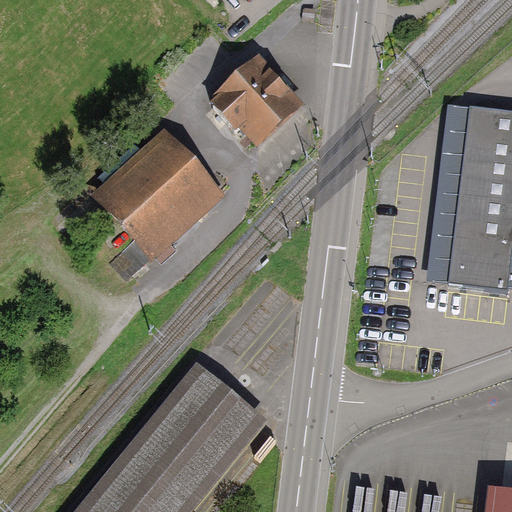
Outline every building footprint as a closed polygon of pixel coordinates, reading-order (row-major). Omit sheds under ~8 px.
[(258,160),(307,117),(260,64),(212,107),(216,111),(211,115),(236,144),(241,140),(258,160)] [(449,293),(471,116),(448,114),(427,290),(449,293)] [(511,121),(471,116),(449,293),(509,300),(510,296),(511,276),(511,121)] [(154,274),(227,208),(164,139),(91,205),(154,274)] [(84,511),(202,511),(267,432),(196,375),(84,511)] [(511,511),(511,505),(488,503),(486,511),(511,511)]
